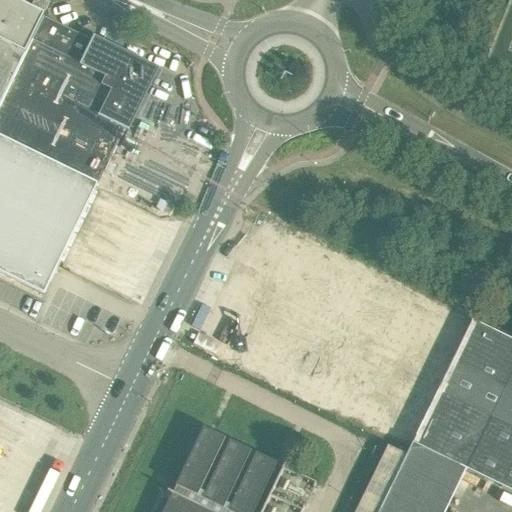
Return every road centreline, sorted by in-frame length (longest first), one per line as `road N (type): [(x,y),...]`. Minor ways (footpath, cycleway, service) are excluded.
road 1 (tertiary): [(131,394),(264,121)]
road 2 (secondary): [(511,189),(331,96)]
road 3 (unclassified): [(131,394),(0,329)]
road 4 (tertiary): [(72,511),(131,394)]
road 5 (secondary): [(129,0),(239,52)]
